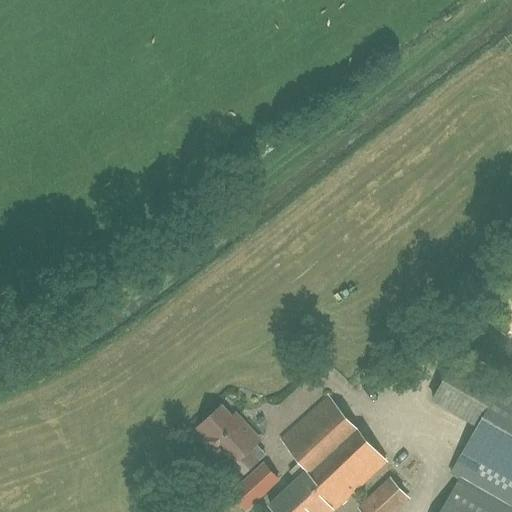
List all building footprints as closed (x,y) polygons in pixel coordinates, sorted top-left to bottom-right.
[(511,511),(511,373),(464,345),(432,402),(477,428),(469,441),(471,443),(452,476),(458,480),(440,511),(511,511)] [(328,398),(281,440),(301,462),(290,472),(297,480),(270,506),(276,511),(333,511),(386,463),(328,398)] [(249,450),(256,444),(260,441),(241,421),(238,424),(222,407),(198,428),(199,429),(202,427),(210,435),(203,441),(217,456),(221,452),(243,476),(259,461),(249,450)] [(265,462),(248,477),(264,494),(281,479),(265,462)] [(396,511),(409,500),(391,480),(360,509),(363,511),(396,511)]
